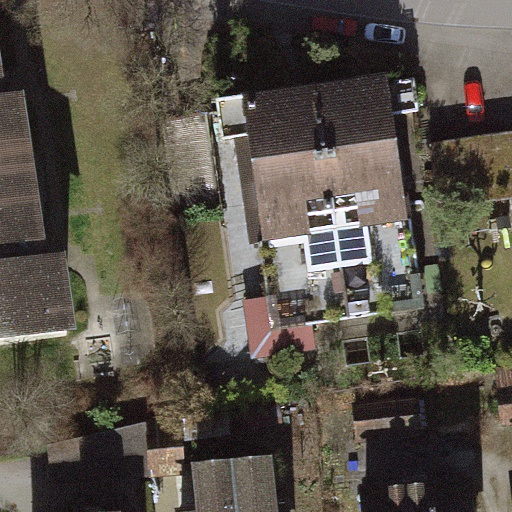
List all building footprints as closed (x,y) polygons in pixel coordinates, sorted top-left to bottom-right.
[(432,316),(397,117),(422,114),(416,81),(220,106),(226,142),(249,138),(277,337),(432,316)] [(0,365),(62,358),(52,276),(32,279),(11,113),(0,114),(0,365)] [(511,369),(498,372),(504,429),(511,428),(511,369)] [(421,398),(355,408),(359,446),(425,438),(421,398)] [(177,419),(51,449),(54,484),(182,473),(177,419)] [(276,511),(277,511),(270,511),(265,465),(191,473),(195,511),(276,511)] [(360,495),(361,511),(468,511),(466,485),(360,495)]
